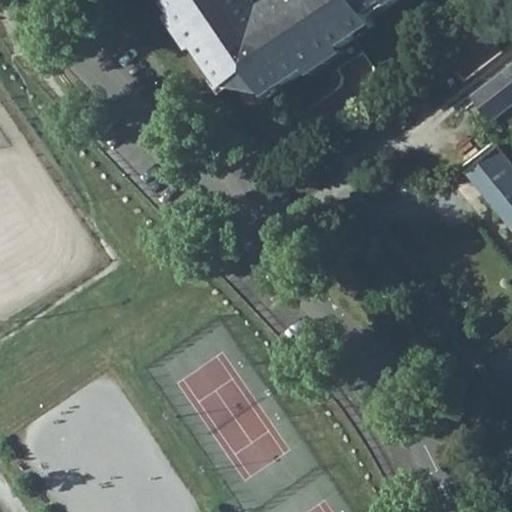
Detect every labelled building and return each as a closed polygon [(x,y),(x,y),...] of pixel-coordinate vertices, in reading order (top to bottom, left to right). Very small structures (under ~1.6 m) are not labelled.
[(289,0),(263,18),(250,0),(175,0),(169,4),(226,89),(236,83),(240,88),(244,86),(257,88),(259,91),(264,88),(269,97),(326,59),(335,71),(362,52),(353,41),(374,25),(371,20),(400,0),(289,0)] [(259,0),(250,0),(263,18),(289,0),(274,0),(264,7),(259,0)] [(466,44),(448,59),(467,82),(503,53),(482,26),(464,40),(466,44)] [(511,70),(479,97),(499,122),(508,114),(511,118),(511,70)] [(511,155),(504,145),(471,172),(511,224),(511,155)] [(511,378),(501,386),(511,403),(511,402),(511,378)]
